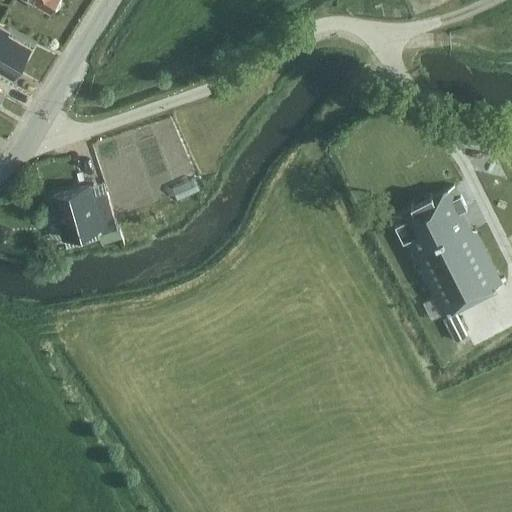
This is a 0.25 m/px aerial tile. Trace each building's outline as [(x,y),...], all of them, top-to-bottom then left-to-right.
[(59,4),(60,0),(30,0),(32,1),(33,0),(35,0),(51,9),(52,8),(56,7),(59,4)] [(0,69),(13,77),(30,47),(7,33),(8,31),(0,26),(0,69)] [(511,158),(489,168),(511,216),(511,215),(511,158)] [(64,237),(97,228),(102,243),(123,237),(120,227),(118,227),(107,191),(93,196),(89,184),(51,195),(64,237)] [(453,185),(393,215),(443,314),(502,283),(453,185)] [(443,318),(454,341),(469,334),(458,311),(443,318)]
